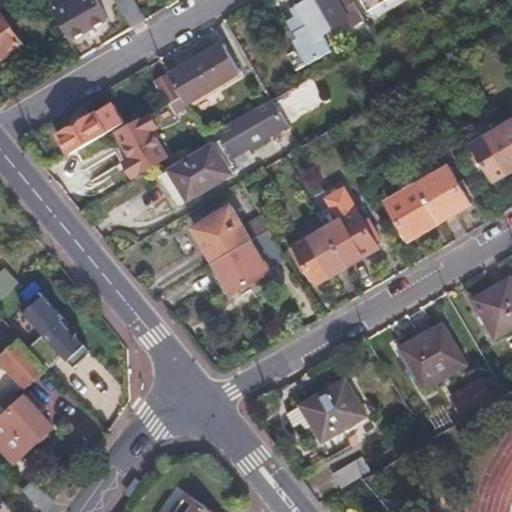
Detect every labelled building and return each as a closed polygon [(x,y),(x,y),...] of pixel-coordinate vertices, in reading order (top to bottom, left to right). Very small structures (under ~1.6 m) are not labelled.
[(58,12),(74,38),(108,18),(98,0),(77,0),(78,0),(77,0),(66,0),(64,1),(67,7),(58,12)] [(132,27),(145,19),(134,0),(118,0),(117,1),(132,27)] [(327,30),(344,21),(358,13),(350,0),(303,0),(288,9),(294,19),(292,20),(297,29),(308,47),(304,50),(309,58),(335,43),(327,30)] [(348,27),(362,19),(358,13),(344,21),(348,27)] [(0,62),(22,45),(0,14),(0,62)] [(293,31),(304,50),(308,47),(297,29),(293,31)] [(224,43),(169,74),(171,78),(181,94),(185,102),(240,71),(224,43)] [(171,78),(169,74),(156,82),(167,102),(181,94),(171,78)] [(181,94),(167,102),(174,114),(188,107),(185,102),(181,94)] [(161,176),(179,207),(237,173),(230,160),(285,127),(269,101),(214,133),(219,142),(161,176)] [(156,125),(148,112),(114,130),(132,160),(124,164),(131,177),(166,158),(149,129),(156,125)] [(60,135),(70,153),(104,133),(94,115),(60,135)] [(511,120),(501,127),(511,145),(511,120)] [(511,168),(511,145),(501,127),(471,144),(492,180),(511,168)] [(461,158),(452,143),(446,146),(455,162),(461,158)] [(426,163),(410,172),(417,184),(439,221),(470,203),(448,166),(433,174),(426,163)] [(408,239),(439,221),(417,184),(385,202),(408,239)] [(331,205),(317,213),(325,227),(347,264),(377,246),(374,241),(369,231),(374,228),(367,217),(362,220),(356,209),(343,188),(326,198),(331,205)] [(194,228),(214,261),(252,239),(232,206),(194,228)] [(347,264),(325,227),(295,245),(316,282),(347,264)] [(374,228),(369,231),(374,241),(380,238),(374,228)] [(252,239),(214,261),(233,293),(270,270),(252,239)] [(0,277),(0,300),(20,282),(8,270),(0,277)] [(470,303),(493,339),(511,328),(511,284),(509,280),(470,303)] [(45,333),(30,347),(50,369),(65,355),(78,369),(93,355),(61,320),(63,317),(39,292),(22,308),(45,333)] [(399,348),(423,390),(465,365),(441,323),(399,348)] [(3,360),(26,385),(44,367),(21,342),(3,360)] [(473,383),(486,405),(502,395),(490,374),(473,383)] [(70,426),(84,443),(98,432),(80,410),(77,413),(49,380),(34,392),(65,430),(70,426)] [(299,406),(321,443),(364,418),(342,381),(299,406)] [(451,396),(463,418),(486,405),(473,383),(451,396)] [(0,444),(15,460),(35,440),(38,444),(48,435),(48,428),(53,423),(32,402),(37,398),(31,392),(22,400),(14,393),(0,406),(0,444)] [(333,477),(340,489),(368,473),(362,461),(333,477)] [(25,492),(44,511),(49,511),(57,503),(37,482),(25,492)] [(175,511),(183,511),(193,499),(188,495),(175,511)] [(210,511),(193,499),(183,511),(210,511)]
